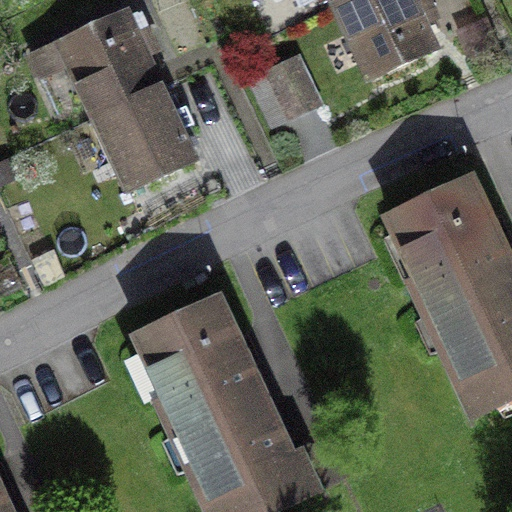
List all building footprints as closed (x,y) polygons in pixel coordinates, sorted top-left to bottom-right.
[(416,0),(281,0),(284,6),(298,0),(315,0),(352,89),(439,53),(416,0)] [(130,18),(63,47),(127,193),(194,163),(130,18)] [(322,114),(305,75),(277,87),(294,126),(322,114)] [(511,406),(511,256),(471,176),(367,228),(468,428),(511,406)] [(315,511),(214,302),(112,351),(189,511),(315,511)] [(0,511),(40,511),(0,428),(0,511)]
